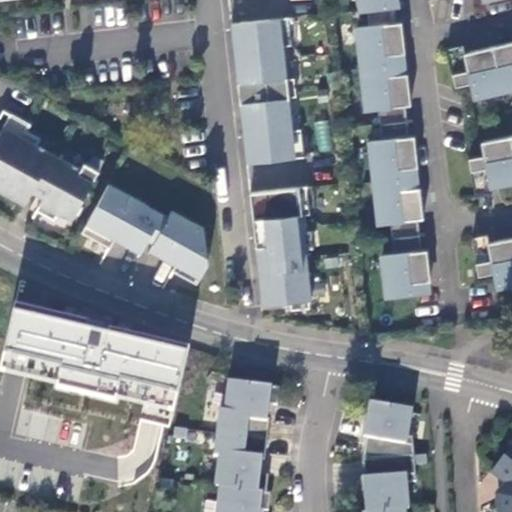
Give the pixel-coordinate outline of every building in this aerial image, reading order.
[(357,0),(360,12),(369,11),(370,27),(359,28),(368,111),(380,109),(382,125),(383,141),(372,142),(381,224),(393,223),(396,254),(384,256),(389,298),(426,294),(425,283),(432,282),(429,251),(423,251),(419,220),(425,219),(422,188),(414,189),(412,169),(419,168),(415,137),(410,138),(406,106),(412,106),(408,75),(401,75),(399,55),(406,54),(403,23),(397,24),(395,8),(399,8),(397,0),(357,0)] [(232,23),(247,163),(305,156),(301,128),(293,130),(284,45),(292,44),(289,16),(232,23)] [(511,43),(466,54),(467,62),(452,65),(457,88),(472,84),(475,97),(511,88),(511,43)] [(464,46),(448,50),(452,65),(467,62),(466,54),(464,46)] [(82,169),(38,145),(42,138),(28,130),(32,125),(5,110),(0,118),(0,181),(12,188),(8,194),(26,204),(39,180),(50,187),(38,210),(56,220),(59,214),(72,221),(100,171),(86,163),(82,169)] [(326,121),(315,123),(318,150),(330,149),(326,121)] [(486,156),(470,159),(474,182),(491,179),(492,186),(511,182),(511,137),(483,143),(486,156)] [(491,179),(474,182),(477,197),(494,194),(492,186),(491,179)] [(0,181),(0,189),(8,194),(12,188),(0,181)] [(150,207),(110,185),(83,234),(110,249),(115,240),(142,254),(150,239),(156,228),(143,221),(150,207)] [(250,192),(263,305),(312,299),(302,214),(311,213),(307,185),(250,192)] [(150,207),(143,221),(156,228),(150,239),(156,241),(170,216),(151,206),(150,207)] [(156,241),(150,252),(176,266),(173,272),(197,285),(209,265),(207,249),(197,244),(205,229),(172,212),(170,216),(156,241)] [(489,236),(474,239),(477,252),(492,249),(491,244),(489,236)] [(496,274),(498,287),(511,284),(511,239),(491,244),(492,249),(477,252),(479,264),(478,264),(480,277),(496,274)] [(159,336),(71,301),(59,356),(72,361),(79,342),(146,370),(159,336)] [(53,317),(15,308),(5,355),(41,364),(53,317)] [(219,433),(269,440),(272,420),(270,419),(271,405),(280,405),(282,388),(231,382),(227,411),(222,410),(219,433)] [(365,457),(366,460),(417,456),(416,438),(411,437),(415,410),(372,402),(367,438),(369,438),(365,457)] [(175,428),(174,437),(185,439),(187,429),(175,428)] [(269,440),(219,433),(216,458),(221,459),(217,487),(222,488),(268,494),(271,476),(263,475),(264,460),(267,460),(269,440)] [(501,511),(511,511),(511,444),(493,467),(509,480),(507,482),(508,493),(501,494),(501,511)] [(417,456),(366,460),(367,478),(365,478),(367,511),(386,511),(408,510),(406,483),(415,482),(414,466),(426,465),(425,455),(417,456)] [(0,494),(26,509),(29,496),(0,479),(0,494)] [(162,480),(161,490),(172,491),(173,482),(168,481),(162,480)] [(271,511),(274,494),(268,494),(222,488),(218,511),(263,511),(264,511),(270,511),(271,511)] [(79,511),(91,511),(96,502),(71,491),(65,506),(79,511)]
